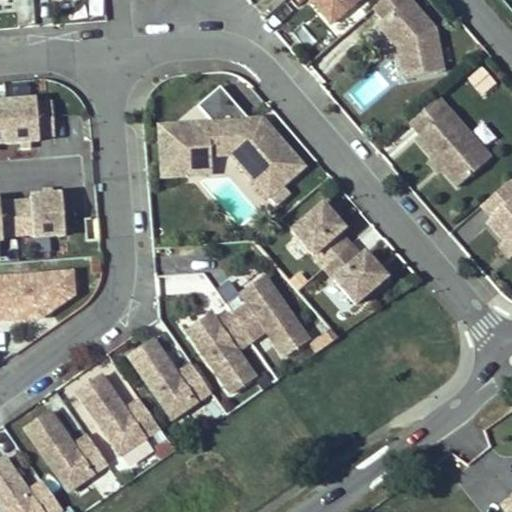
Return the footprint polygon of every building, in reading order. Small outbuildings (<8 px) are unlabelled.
[(335,0),(346,12),(359,0),(335,0)] [(377,26),(397,49),(403,81),(442,74),(434,31),(407,0),(383,0),(373,10),(383,22),(377,26)] [(483,94),(496,84),(483,68),(470,78),(483,94)] [(375,73),(352,91),(362,104),(386,87),(375,73)] [(267,199),(302,169),(264,125),(251,136),(243,126),(248,122),(219,88),(197,108),(210,122),(206,125),(159,128),(162,178),(185,176),(184,159),(210,157),(230,156),(267,199)] [(437,99),(409,124),(419,136),(414,140),(442,173),(456,189),(489,160),(437,99)] [(0,142),(7,142),(37,140),(36,135),(52,134),(50,103),(34,104),(34,100),(4,102),(0,102),(0,142)] [(184,159),(185,176),(211,175),(210,157),(184,159)] [(442,173),(431,160),(427,164),(438,177),(442,173)] [(511,185),(509,183),(481,207),(492,219),(487,223),(504,243),(511,252),(511,185)] [(33,240),(64,237),(61,196),(30,198),(30,203),(0,205),(0,242),(2,242),(2,238),(33,235),(33,240)] [(335,220),(339,216),(327,202),(323,206),(335,220)] [(349,247),(339,234),(344,230),(335,220),(323,206),(291,233),(323,269),(349,247)] [(99,231),(97,209),(83,210),(85,233),(99,231)] [(511,252),(504,243),(499,247),(510,260),(511,258),(511,252)] [(365,255),(360,258),(349,247),(323,269),(355,306),(385,279),(373,265),(365,255)] [(373,265),(385,279),(390,275),(378,261),(373,265)] [(74,267),(0,273),(0,316),(78,309),(74,267)] [(246,305),(231,315),(251,343),(266,333),(283,359),(308,342),(265,279),(240,296),(246,305)] [(251,343),(231,315),(217,325),(212,316),(187,334),(230,396),(255,379),(237,354),(251,343)] [(172,422),(211,395),(191,367),(177,376),(153,343),(128,360),(172,422)] [(120,459),(159,431),(139,402),(125,412),(101,379),(77,396),(120,459)] [(68,494),(107,467),(87,438),(73,449),(49,415),(25,432),(68,494)] [(0,507),(3,511),(61,511),(42,484),(28,494),(4,461),(0,463),(0,507)]
